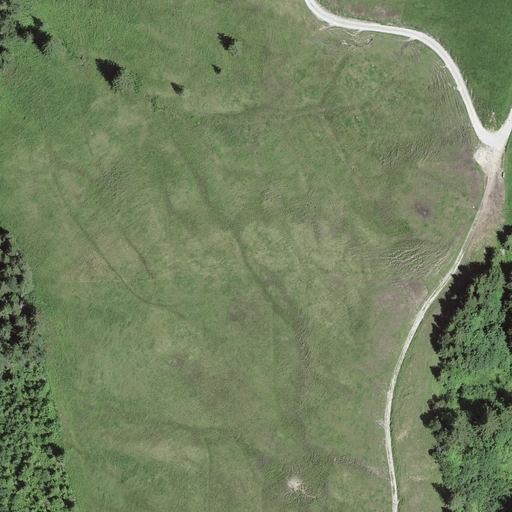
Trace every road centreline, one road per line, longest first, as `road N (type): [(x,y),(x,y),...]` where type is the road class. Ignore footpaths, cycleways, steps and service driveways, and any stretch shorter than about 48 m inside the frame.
road 1 (track): [(397,511),(396,377),(466,244),(496,150)]
road 2 (track): [(304,0),(324,20),(422,39),(440,52),(477,129),(496,150)]
road 3 (track): [(511,386),(487,189)]
